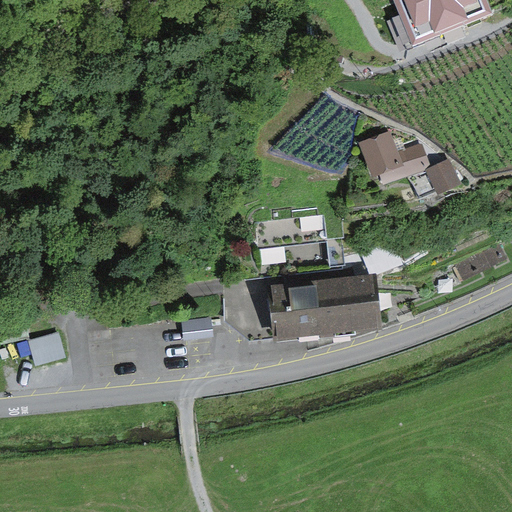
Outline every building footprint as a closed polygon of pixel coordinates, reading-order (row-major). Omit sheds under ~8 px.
[(394,0),(412,44),(490,13),(485,0),(394,0)] [(390,132),(359,144),(375,188),(425,169),(431,167),(422,143),(397,152),(390,132)] [(425,169),(436,193),(459,183),(449,159),(431,167),(425,169)] [(432,249),(458,246),(453,203),(427,206),(432,249)] [(261,213),(265,248),(329,241),(325,205),(261,213)] [(375,274),(269,286),(275,340),(381,329),(375,274)] [(28,335),(39,371),(64,364),(54,328),(28,335)]
